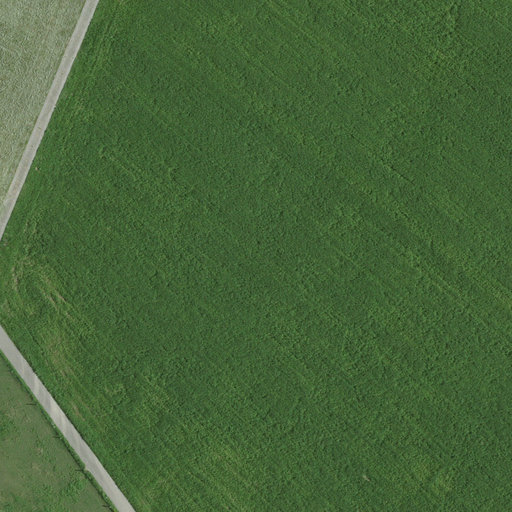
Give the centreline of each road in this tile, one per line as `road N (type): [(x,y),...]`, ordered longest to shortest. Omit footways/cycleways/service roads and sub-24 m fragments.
road 1 (track): [(87,0),(0,216)]
road 2 (unclassified): [(126,511),(0,336)]
